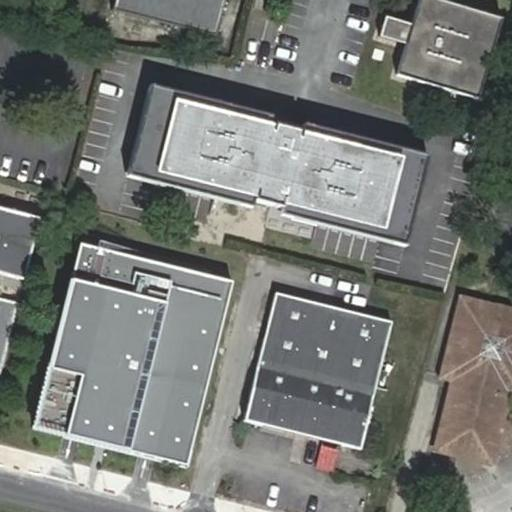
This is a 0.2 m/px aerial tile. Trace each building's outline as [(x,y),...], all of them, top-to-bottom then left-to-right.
[(110,0),(108,8),(212,34),(219,0),(110,0)] [(472,89),(494,17),(435,0),(417,0),(410,24),(385,16),(378,36),(405,44),(398,67),(472,89)] [(273,117),(149,87),(128,176),(251,208),(253,201),(283,206),(282,216),(407,246),(428,155),(303,123),(302,131),(275,123),(273,117)] [(0,366),(17,302),(0,297),(0,277),(20,282),(26,260),(35,216),(0,207),(0,366)] [(73,247),(27,429),(182,468),(228,286),(73,247)] [(275,295),(243,422),(262,426),(263,422),(340,443),(340,446),(358,450),(390,324),(275,295)] [(445,374),(455,377),(437,445),(482,457),(501,387),(511,380),(511,315),(464,304),(445,374)]
